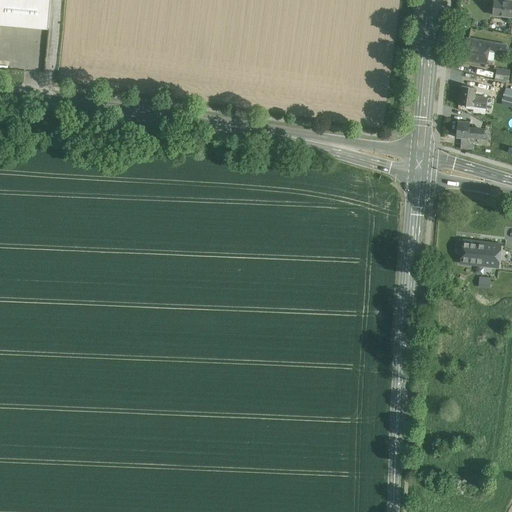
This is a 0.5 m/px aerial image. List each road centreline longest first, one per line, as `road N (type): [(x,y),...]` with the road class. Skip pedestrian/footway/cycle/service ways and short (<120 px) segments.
road 1 (tertiary): [(0,100),(308,140),(420,165)]
road 2 (secondary): [(397,511),(420,165)]
road 3 (secondary): [(420,165),(436,0)]
